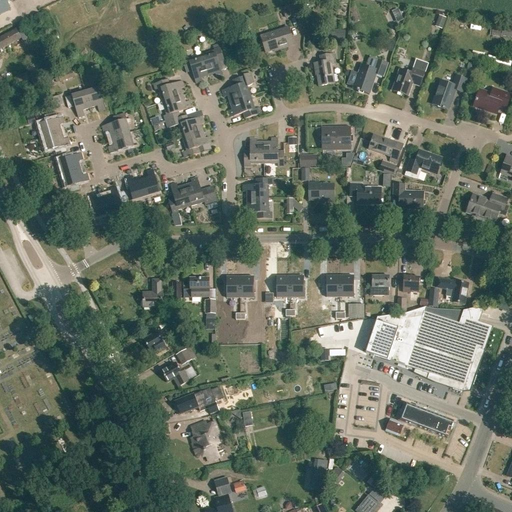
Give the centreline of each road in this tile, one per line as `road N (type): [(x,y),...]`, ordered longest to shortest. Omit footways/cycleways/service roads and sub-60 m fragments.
road 1 (residential): [(432,244),(231,239)]
road 2 (residential): [(281,115),(353,110),(467,136)]
road 3 (residential): [(228,154),(171,172),(156,155),(101,172),(88,127)]
road 4 (residential): [(231,239),(125,243),(54,280)]
road 5 (tertiary): [(158,511),(96,362)]
road 6 (tertiary): [(463,488),(511,352)]
